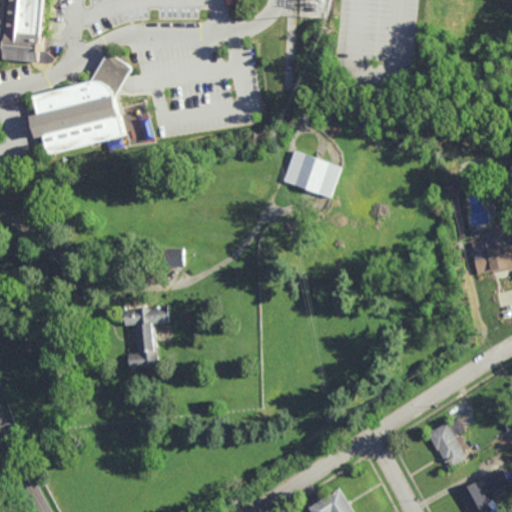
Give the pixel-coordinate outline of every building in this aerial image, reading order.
[(6,57),(44,61),(50,0),(0,0),(0,3),(10,16),(6,57)] [(39,101),(52,157),(132,137),(121,91),(137,69),(123,59),(110,55),(98,85),(39,101)] [(332,197),(285,179),(296,148),(344,166),(332,197)] [(471,243),(486,240),(483,230),(500,226),(503,236),(511,233),(511,266),(479,275),(471,243)] [(185,267),(161,267),(161,247),(185,247),(185,267)] [(125,310),(127,326),(137,325),(139,353),(130,353),(131,369),(159,367),(156,324),(171,323),(170,306),(125,310)] [(450,425),(460,440),(465,437),(472,451),(466,454),(470,461),(456,469),(451,460),(447,463),(433,437),(450,425)] [(492,493),(511,485),(505,469),(485,477),(492,493)] [(481,486),(494,511),(474,511),(464,492),(481,486)] [(340,492),(353,511),(315,511),(313,509),(340,492)]
